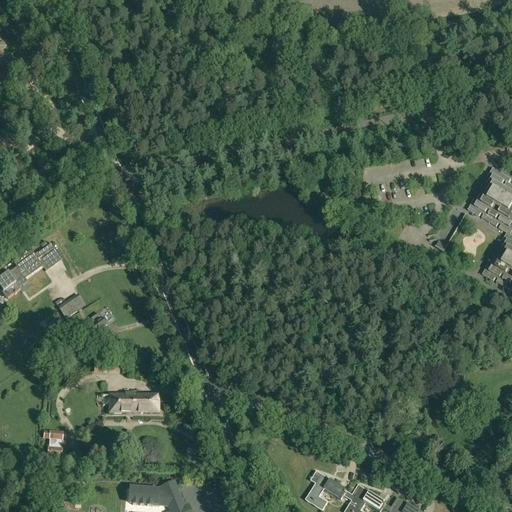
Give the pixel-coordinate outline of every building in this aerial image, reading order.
[(0,58),(7,66),(12,60),(3,51),(5,49),(0,44),(0,58)] [(499,230),(507,235),(510,237),(511,233),(511,188),(510,187),(507,186),(510,181),(493,170),(468,211),(479,218),(481,214),(484,216),(482,220),(496,228),(498,225),(501,227),(499,230)] [(511,237),(510,237),(507,235),(482,276),(493,283),(495,279),(498,281),(496,284),(510,293),(511,289),(511,237)] [(439,243),(438,244),(438,245),(436,249),(443,253),(446,248),(447,247),(446,247),(439,243)] [(0,290),(7,300),(20,291),(18,289),(27,283),(25,280),(42,268),(45,272),(54,266),(42,250),(34,256),(34,257),(9,276),(8,275),(0,280),(0,290)] [(107,326),(98,314),(91,319),(94,324),(85,330),(91,338),(96,334),(97,336),(104,331),(102,329),(107,326)] [(110,415),(141,415),(157,415),(157,397),(135,398),(135,396),(125,396),(125,397),(110,397),(110,415)] [(60,465),(61,453),(63,433),(50,431),(47,464),(60,465)] [(343,497),(347,499),(349,495),(346,493),(347,492),(316,473),(311,482),(316,486),(305,502),(321,511),(322,511),(328,504),(319,499),(324,491),(341,501),(343,497)] [(188,511),(187,508),(183,510),(180,504),(181,504),(180,502),(177,495),(173,485),(161,490),(163,494),(143,493),(143,492),(131,491),(130,497),(130,504),(133,505),(133,506),(138,507),(138,505),(140,505),(140,507),(145,507),(145,505),(147,506),(147,507),(152,508),(152,506),(161,507),(161,502),(167,503),(169,507),(170,511),(188,511)] [(381,511),(383,509),(386,511),(389,507),(385,505),(386,504),(358,487),(352,497),(349,495),(347,499),(352,503),(345,511),(359,511),(358,511),(363,503),(377,511),(381,511)] [(389,507),(386,511),(418,511),(398,499),(391,509),(389,507)]
